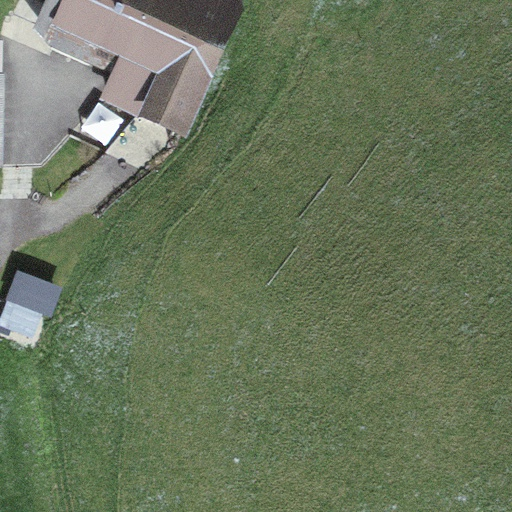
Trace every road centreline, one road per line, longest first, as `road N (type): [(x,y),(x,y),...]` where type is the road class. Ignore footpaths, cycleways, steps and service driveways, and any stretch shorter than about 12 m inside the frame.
road 1 (track): [(25,94),(23,218),(46,223),(87,202),(152,132)]
road 2 (track): [(29,0),(17,40),(25,94),(69,108)]
